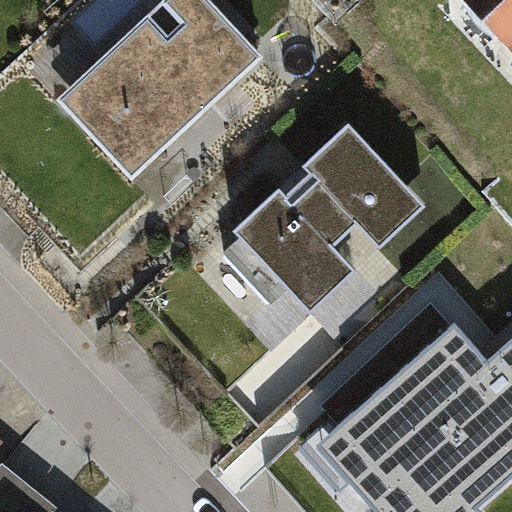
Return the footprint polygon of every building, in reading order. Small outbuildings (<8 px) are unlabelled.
[(213,0),(157,0),(54,95),(127,174),(261,51),(213,0)] [(511,0),(466,0),(511,49),(511,0)] [(420,196),(344,117),(299,161),(312,174),(281,204),(269,192),(231,229),(307,307),(349,266),(326,243),(354,217),(376,239),(420,196)] [(457,325),(319,447),(376,511),(479,511),(477,509),(511,477),(511,340),(489,361),(457,325)] [(58,511),(4,467),(0,471),(0,511),(58,511)]
